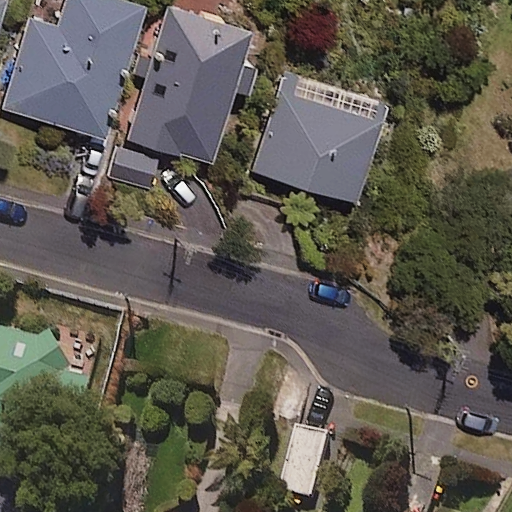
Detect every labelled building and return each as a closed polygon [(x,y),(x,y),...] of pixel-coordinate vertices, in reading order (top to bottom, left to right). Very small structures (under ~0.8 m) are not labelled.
[(146,10),(111,0),(34,0),(3,107),(108,139),(146,10)] [(236,90),(251,94),(259,68),(239,62),(248,30),(171,7),(131,140),(213,165),(236,90)] [(389,104),(286,72),(255,173),(357,205),(389,104)] [(157,157),(118,150),(113,180),(152,187),(157,157)] [(0,446),(89,468),(107,393),(68,383),(75,352),(0,333),(0,446)] [(334,440),(287,424),(266,489),(312,504),(334,440)] [(422,511),(432,479),(404,472),(392,511),(422,511)]
